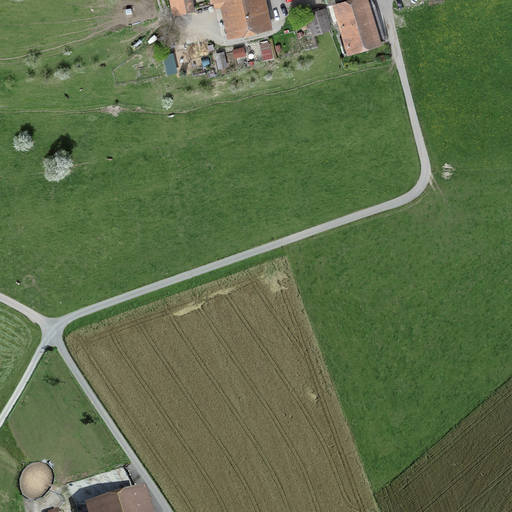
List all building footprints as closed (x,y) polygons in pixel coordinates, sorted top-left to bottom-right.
[(170,0),(174,13),(192,9),(189,0),(170,0)] [(223,17),(227,34),(264,26),(258,0),(212,0),(214,6),(227,3),(230,15),(223,17)] [(339,35),(345,54),(376,44),(362,0),(347,0),(337,4),(340,14),(337,15),(338,19),(337,19),(339,26),(341,26),(341,27),(344,26),(346,32),(339,35)] [(308,16),(310,25),(327,20),(324,11),(308,16)] [(313,34),(330,29),(327,20),(310,25),(313,34)] [(253,42),(256,50),(263,47),(259,39),(253,42)] [(175,52),(165,53),(167,73),(177,71),(175,52)] [(344,61),(346,68),(353,66),(351,59),(344,61)] [(154,511),(150,497),(141,487),(90,503),(92,511),(154,511)]
